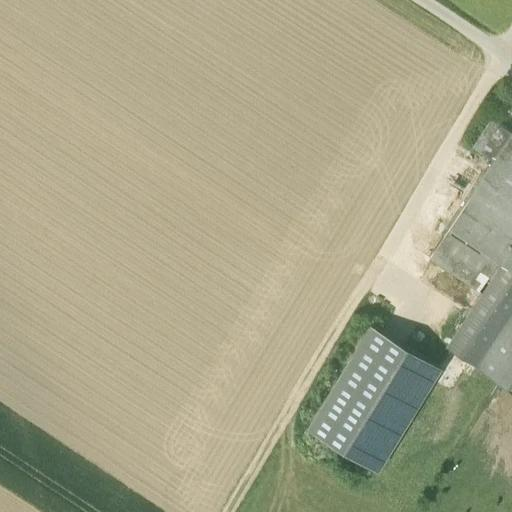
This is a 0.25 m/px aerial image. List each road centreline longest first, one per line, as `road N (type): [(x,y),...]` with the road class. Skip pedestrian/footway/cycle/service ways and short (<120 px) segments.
road 1 (track): [(503,55),(361,294)]
road 2 (track): [(231,511),(361,294)]
